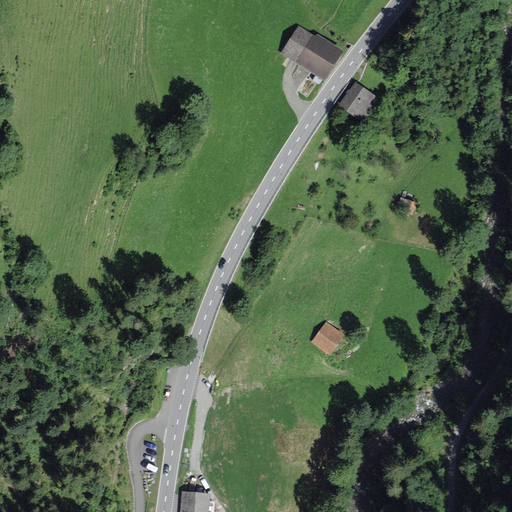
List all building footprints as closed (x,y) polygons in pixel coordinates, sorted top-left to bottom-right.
[(328,86),(348,56),(318,37),(317,39),(299,28),(281,56),(328,86)] [(384,104),(356,86),(340,109),(368,128),(384,104)] [(417,217),(421,207),(402,199),(398,209),(417,217)] [(329,355),(344,333),(325,321),(311,342),(329,355)] [(201,480),(217,481),(218,466),(203,464),(201,480)] [(206,511),(208,492),(181,490),(179,511),(206,511)]
